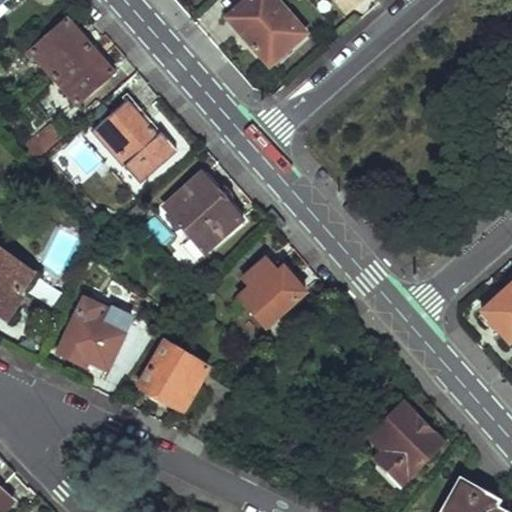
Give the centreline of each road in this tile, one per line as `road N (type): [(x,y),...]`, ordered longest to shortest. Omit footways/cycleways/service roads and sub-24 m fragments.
road 1 (residential): [(0,402),(67,416),(273,511)]
road 2 (residential): [(406,319),(253,145)]
road 3 (residential): [(253,145),(421,0)]
road 4 (residential): [(253,145),(124,0)]
road 5 (residential): [(511,439),(406,319)]
road 6 (residential): [(511,227),(406,319)]
road 7 (residential): [(0,402),(86,511)]
